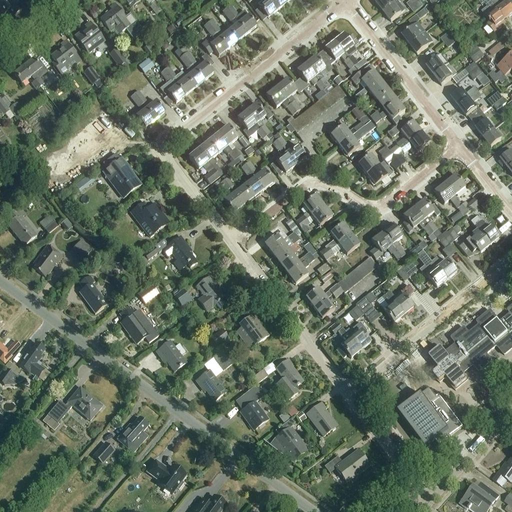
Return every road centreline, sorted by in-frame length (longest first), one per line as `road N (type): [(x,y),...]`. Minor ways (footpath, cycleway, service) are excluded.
road 1 (unclassified): [(312,511),(0,281)]
road 2 (residential): [(230,242),(314,182),(371,209),(384,205),(457,146)]
road 3 (residential): [(343,3),(160,150)]
road 4 (residential): [(346,395),(511,262)]
road 5 (residential): [(346,395),(230,242)]
road 6 (residential): [(457,146),(343,3)]
road 7 (residential): [(428,500),(346,395)]
road 8 (residential): [(428,500),(510,412)]
